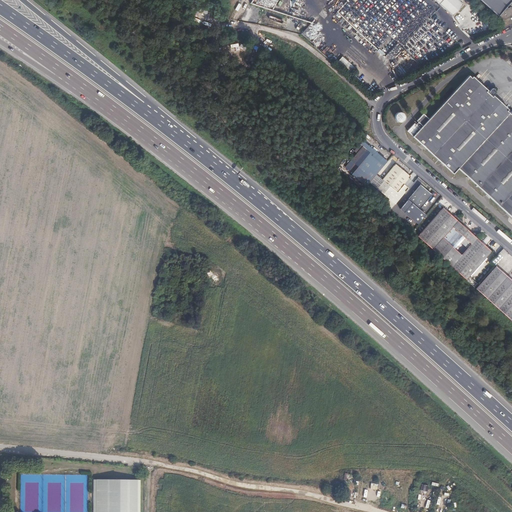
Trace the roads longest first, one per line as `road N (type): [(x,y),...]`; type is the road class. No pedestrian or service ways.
road 1 (motorway): [(135,127),(300,257),(511,448)]
road 2 (residential): [(511,35),(388,95),(376,112),(383,138),(511,249)]
road 3 (motorway): [(275,215),(0,7)]
road 4 (motorway): [(275,215),(27,0)]
road 5 (motorway): [(511,427),(275,215)]
road 6 (track): [(382,511),(150,461),(149,511)]
road 7 (motorway): [(0,27),(135,127)]
road 8 (motorway): [(0,41),(135,127)]
road 9 (residential): [(150,461),(0,446)]
